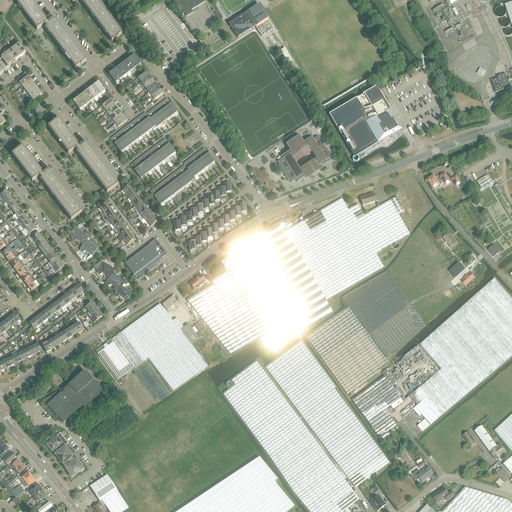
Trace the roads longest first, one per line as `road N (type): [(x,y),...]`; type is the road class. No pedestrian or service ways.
road 1 (tertiary): [(270,215),(511,123)]
road 2 (residential): [(132,41),(234,167)]
road 3 (tertiary): [(0,393),(115,319)]
road 4 (residential): [(79,272),(0,169)]
road 5 (unclassified): [(399,511),(444,479),(511,498)]
